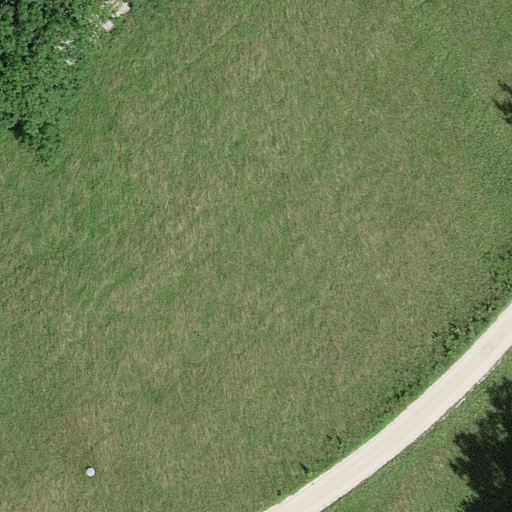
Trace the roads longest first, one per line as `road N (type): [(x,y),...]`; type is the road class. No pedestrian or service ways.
road 1 (track): [(511,320),(438,405),(292,511)]
road 2 (track): [(117,0),(0,102)]
